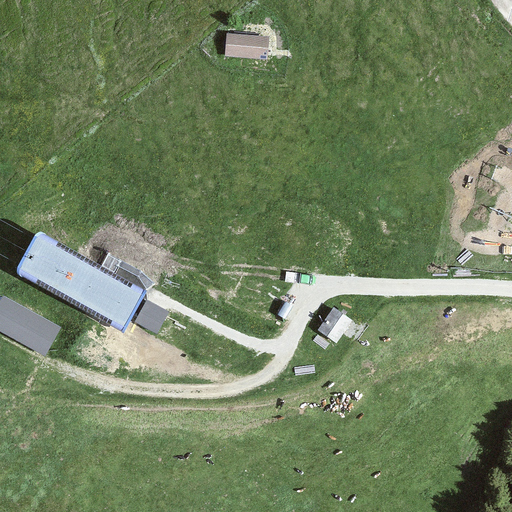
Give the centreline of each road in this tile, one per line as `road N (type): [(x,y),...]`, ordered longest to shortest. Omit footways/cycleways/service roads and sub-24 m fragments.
road 1 (track): [(511,289),(328,285),(311,297),(282,349)]
road 2 (track): [(150,294),(247,342),(282,349)]
